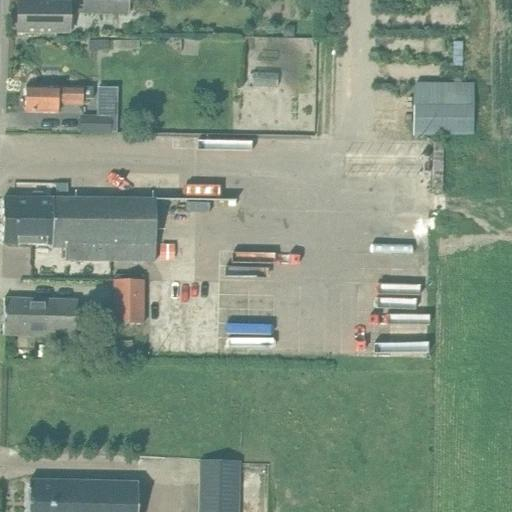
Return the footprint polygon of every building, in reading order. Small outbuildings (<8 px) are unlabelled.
[(82,0),(83,13),(128,13),(128,0),(82,0)] [(18,2),(17,33),(37,33),(67,33),(67,17),(68,3),(38,2),(18,2)] [(283,32),(283,36),(293,37),(293,27),(289,27),(283,32)] [(88,50),(110,50),(109,40),(88,41),(88,50)] [(416,84),(415,130),(473,131),(474,85),(416,84)] [(82,88),(45,87),(25,87),(25,113),(57,114),(57,102),(81,103),(82,88)] [(79,115),(78,131),(109,132),(110,116),(79,115)] [(65,261),(85,262),(155,262),(155,200),(10,198),(3,199),(2,245),(52,245),(52,249),(65,249),(65,261)] [(116,289),(115,325),(143,325),(144,290),(144,281),(116,281),(116,289)] [(76,300),(23,299),(3,299),(3,335),(75,337),(76,300)] [(237,511),(239,461),(200,460),(198,511),(237,511)] [(135,511),(136,484),(28,481),(27,511),(135,511)]
